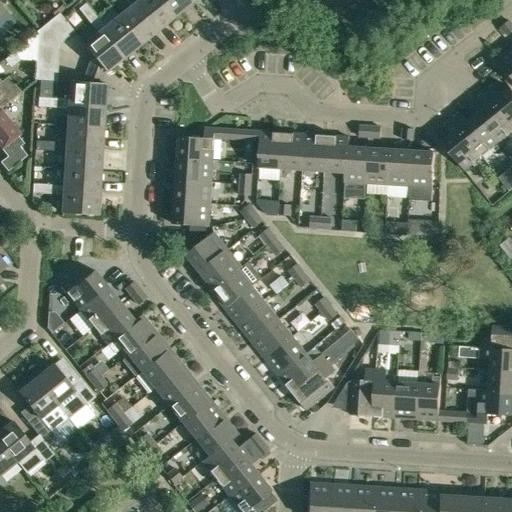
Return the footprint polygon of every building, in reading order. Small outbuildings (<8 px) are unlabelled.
[(126,0),(131,6),(118,16),(140,44),(157,30),(132,0),(126,0)] [(132,0),(157,30),(174,16),(160,0),(132,0)] [(160,0),(174,16),(191,3),(188,0),(160,0)] [(78,9),(87,19),(94,13),(85,3),(78,9)] [(45,24),(65,38),(74,31),(59,13),(45,24)] [(103,24),(94,13),(87,19),(98,33),(84,44),(106,71),(123,57),(99,27),(103,24)] [(105,27),(103,24),(99,27),(123,57),(140,44),(118,16),(105,27)] [(511,23),(509,20),(501,27),(508,35),(511,31),(511,23)] [(37,42),(59,49),(65,38),(45,24),(37,30),(37,42)] [(37,42),(37,30),(12,51),(20,60),(35,60),(36,57),(37,42)] [(36,57),(58,60),(59,49),(37,42),(36,57)] [(511,46),(497,58),(511,76),(511,46)] [(57,70),(58,60),(36,57),(35,60),(35,69),(57,70)] [(57,81),(57,70),(35,69),(34,79),(57,81)] [(0,105),(3,109),(22,94),(9,78),(2,83),(0,80),(0,105)] [(69,99),(65,99),(65,103),(104,106),(105,84),(70,82),(69,99)] [(494,86),(486,92),(511,124),(511,88),(511,87),(501,94),(494,86)] [(511,131),(511,124),(486,92),(478,99),(485,107),(476,114),(499,142),(511,131)] [(51,107),(52,98),(38,97),(37,107),(51,107)] [(102,127),(104,106),(65,103),(65,99),(52,98),(51,107),(69,109),(68,125),(102,127)] [(0,110),(0,147),(8,157),(24,144),(19,138),(21,136),(0,110)] [(482,156),(499,142),(476,114),(467,121),(461,113),(453,119),(482,156)] [(464,170),(482,156),(453,119),(444,126),(451,134),(442,142),(464,170)] [(66,142),(62,142),(62,147),(101,149),(102,127),(68,125),(66,142)] [(359,136),(370,137),(371,126),(360,126),(359,136)] [(371,126),(370,137),(380,138),(381,127),(371,126)] [(205,137),(179,136),(177,158),(213,161),(215,138),(223,139),(224,129),(209,128),(205,128),(205,137)] [(414,129),(403,128),(402,139),(413,140),(414,129)] [(242,140),(243,130),(224,129),(223,139),(242,140)] [(281,168),(284,133),(261,131),(259,167),(281,168)] [(305,134),(284,133),(281,168),(303,170),(305,134)] [(303,170),(324,171),(327,135),(305,134),(303,170)] [(344,182),(345,182),(348,146),(349,146),(349,137),(327,135),(324,171),(345,172),(344,182)] [(35,150),(48,150),(49,141),(35,140),(35,150)] [(100,171),(101,149),(62,147),(62,142),(49,141),(48,150),(66,152),(65,168),(100,171)] [(369,147),(349,146),(348,146),(345,182),(367,183),(369,147)] [(367,183),(389,184),(391,149),(369,147),(367,183)] [(20,148),(15,153),(22,162),(28,157),(20,148)] [(410,186),(412,150),(391,149),(389,184),(410,186)] [(412,150),(410,186),(432,187),(435,152),(412,150)] [(177,158),(176,180),(212,182),(213,161),(177,158)] [(498,177),(509,191),(511,188),(511,168),(511,167),(498,177)] [(64,185),(60,185),(59,190),(98,192),(100,171),(65,168),(64,185)] [(241,173),(240,184),(251,185),(251,174),(241,173)] [(210,204),(212,182),(176,180),(175,201),(210,204)] [(46,194),(46,184),(33,183),(32,193),(46,194)] [(62,212),(97,214),(98,192),(59,190),(60,185),(46,184),(46,194),(63,195),(62,212)] [(250,196),(251,185),(240,184),(239,195),(250,196)] [(268,214),(278,215),(279,201),(269,200),(268,214)] [(209,226),(210,204),(175,201),(173,224),(209,226)] [(241,211),(247,219),(256,213),(249,204),(241,211)] [(279,215),(290,215),(290,205),(280,204),(279,215)] [(263,221),(256,213),(247,219),(254,228),(263,221)] [(310,228),(321,228),(321,218),(310,217),(310,228)] [(321,218),(321,228),(331,229),(332,218),(321,218)] [(342,230),(356,231),(357,221),(343,220),(342,230)] [(396,221),(386,220),(386,233),(395,234),(396,221)] [(427,236),(439,236),(440,222),(430,221),(428,221),(427,236)] [(268,245),(277,238),(270,230),(262,237),(268,245)] [(187,255),(201,272),(228,250),(214,232),(187,255)] [(284,247),(277,238),(268,245),(275,253),(284,247)] [(190,242),(184,247),(188,253),(194,247),(190,242)] [(242,266),(228,250),(201,272),(213,288),(214,289),(242,266)] [(211,290),(225,308),(253,285),(263,277),(249,261),(242,266),(214,289),(213,288),(211,290)] [(296,279),(304,272),(297,264),(289,270),(296,279)] [(59,283),(80,310),(107,287),(93,270),(73,286),(66,277),(59,283)] [(311,280),(304,272),(296,279),(302,287),(311,280)] [(125,288),(131,296),(140,289),(133,281),(125,288)] [(267,302),(253,285),(225,308),(238,325),(267,302)] [(93,326),(121,304),(107,287),(80,310),(93,326)] [(140,289),(131,296),(138,304),(146,298),(140,289)] [(316,304),(323,313),(331,306),(324,297),(316,304)] [(267,302),(238,325),(252,342),(280,319),(267,302)] [(93,326),(107,343),(135,321),(134,320),(121,304),(93,326)] [(338,314),(331,306),(323,313),(329,321),(338,314)] [(141,314),(134,320),(135,321),(107,343),(114,353),(122,347),(128,355),(156,332),(141,314)] [(294,336),(280,319),(252,342),(266,358),(294,336)] [(482,337),(481,348),(511,349),(511,326),(493,326),(492,338),(482,337)] [(401,331),(380,329),(379,344),(400,346),(401,331)] [(141,371),(169,349),(156,332),(128,355),(141,371)] [(420,332),(410,332),(409,342),(420,343),(420,332)] [(266,358),(279,375),(307,353),(294,336),(266,358)] [(480,360),(481,348),(472,347),(471,359),(480,360)] [(511,349),(481,348),(480,360),(491,361),(490,370),(511,371),(511,349)] [(155,388),(183,366),(169,349),(141,371),(135,376),(149,393),(155,388)] [(314,362),(307,353),(279,375),(293,392),(329,363),(323,355),(314,362)] [(329,363),(293,392),(307,410),(335,387),(327,378),(336,371),(329,363)] [(52,364),(35,377),(57,405),(68,418),(85,405),(94,397),(79,377),(70,385),(52,364)] [(168,405),(196,383),(183,366),(155,388),(165,401),(168,405)] [(85,375),(91,384),(100,377),(93,369),(85,375)] [(351,415),(373,416),(376,370),(366,369),(365,380),(353,379),(351,415)] [(448,369),(447,378),(457,379),(457,369),(448,369)] [(386,370),(376,370),(373,416),(395,417),(397,382),(386,381),(386,370)] [(511,371),(490,370),(489,390),(485,390),(485,391),(511,392),(511,371)] [(68,418),(57,405),(35,377),(18,391),(35,412),(26,420),(38,435),(42,439),(68,418)] [(100,377),(91,384),(98,392),(107,385),(100,377)] [(395,417),(416,419),(418,383),(397,382),(395,417)] [(168,405),(182,422),(210,400),(196,383),(168,405)] [(441,384),(418,383),(416,419),(439,420),(441,384)] [(478,414),(469,413),(469,422),(487,423),(488,414),(511,415),(511,392),(485,391),(479,391),(478,403),(479,403),(478,414)] [(182,422),(195,439),(223,416),(210,400),(182,422)] [(105,411),(114,421),(122,414),(114,404),(105,411)] [(450,421),(469,422),(469,413),(451,412),(450,421)] [(122,414),(114,421),(122,432),(131,425),(122,414)] [(199,462),(201,461),(202,462),(229,439),(230,440),(238,434),(223,416),(195,439),(201,446),(195,451),(194,456),(199,462)] [(54,454),(42,439),(38,435),(29,442),(12,421),(0,430),(0,441),(17,462),(26,473),(42,460),(44,462),(54,454)] [(246,440),(253,448),(262,441),(255,433),(246,440)] [(139,443),(145,451),(154,444),(147,436),(139,443)] [(202,462),(215,479),(243,456),(230,440),(229,439),(202,462)] [(105,451),(95,440),(90,444),(99,456),(105,451)] [(0,475),(17,462),(0,441),(0,475)] [(262,441),(253,448),(260,456),(268,450),(262,441)] [(154,444),(145,451),(152,459),(161,453),(154,444)] [(215,479),(229,495),(257,473),(243,456),(215,479)] [(74,464),(68,469),(73,476),(80,471),(74,464)] [(61,466),(55,471),(65,483),(72,478),(61,466)] [(165,475),(172,484),(180,477),(173,469),(165,475)] [(271,490),(257,473),(229,495),(241,511),(254,511),(250,507),(271,490)] [(301,495),(300,511),(329,511),(331,484),(309,483),(308,495),(301,495)] [(347,485),(331,484),(329,511),(351,511),(353,485),(347,485)] [(372,511),(374,487),(353,485),(351,511),(372,511)] [(394,511),(396,488),(374,487),(372,511),(394,511)] [(416,511),(418,489),(396,488),(394,511),(416,511)] [(416,511),(437,511),(439,491),(418,489),(416,511)] [(459,511),(461,492),(439,491),(437,511),(459,511)] [(481,511),(482,497),(483,497),(484,494),(461,492),(459,511),(481,511)] [(197,494),(187,503),(194,511),(196,511),(206,505),(197,494)] [(502,511),(504,499),(483,497),(482,497),(481,511),(502,511)] [(502,511),(511,511),(511,499),(504,499),(502,511)]
